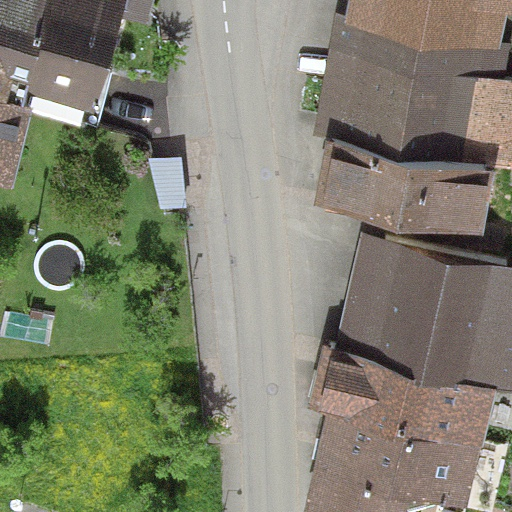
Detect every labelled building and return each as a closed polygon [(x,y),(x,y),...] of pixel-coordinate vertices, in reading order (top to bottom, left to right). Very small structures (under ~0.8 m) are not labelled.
[(0,0),(0,90),(34,99),(59,0),(0,0)] [(133,0),(59,0),(34,99),(45,102),(104,117),(133,0)] [(511,0),(349,0),(348,12),(502,40),(507,10),(511,10),(511,0)] [(510,45),(348,12),(332,9),(307,132),(331,135),(492,168),(511,172),(511,77),(504,76),(510,45)] [(0,90),(0,174),(25,182),(45,102),(34,99),(0,90)] [(492,168),(331,135),(318,192),(480,226),(492,168)] [(186,154),(152,156),(163,213),(191,213),(186,154)] [(511,263),(360,230),(334,346),(322,343),(308,405),(325,408),(483,443),(495,387),(511,389),(511,263)] [(483,443),(325,408),(300,511),(407,511),(408,508),(437,506),(465,510),(483,443)]
